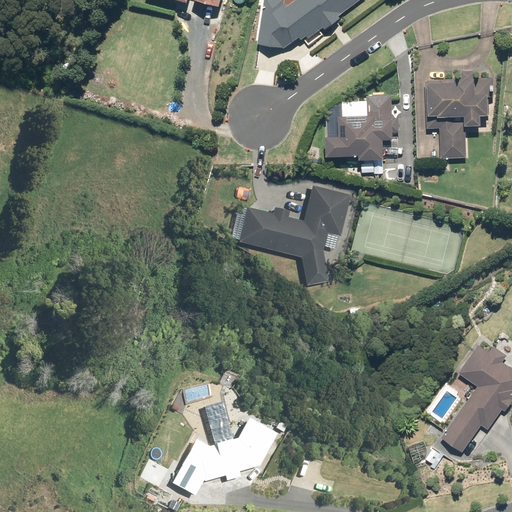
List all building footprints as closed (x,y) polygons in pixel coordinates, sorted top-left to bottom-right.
[(327,29),(362,0),(297,0),(292,4),(285,3),(285,0),(264,0),(259,45),(288,49),(301,38),(309,47),(323,35),(320,30),(325,26),(327,29)] [(456,76),(456,80),(427,80),(427,128),(442,128),(442,159),(467,158),(466,124),(482,124),(482,113),(490,113),(489,96),(495,96),(495,76),(456,76)] [(392,118),(393,94),(368,94),(368,99),(343,98),(343,115),(340,115),(339,135),(326,135),(326,154),(359,155),(359,157),(373,158),(373,172),(384,172),(385,138),(395,138),(395,124),(399,124),(399,118),(392,118)] [(339,237),(351,195),(311,184),(301,221),(285,217),(287,211),(274,208),(273,213),(246,207),(237,242),(299,258),(304,285),(327,281),(322,250),(326,234),(339,237)] [(489,351),(479,344),(459,372),(478,385),(442,437),(463,451),(481,424),(488,429),(503,409),(506,411),(511,401),(511,366),(504,361),(508,355),(493,345),(489,351)] [(224,416),(220,401),(203,407),(207,422),(224,416)] [(208,446),(195,439),(175,474),(169,471),(166,476),(172,479),(170,483),(194,496),(202,482),(224,476),(225,481),(239,477),(238,471),(258,466),(276,434),(247,418),(236,438),(230,440),(229,439),(213,443),(213,445),(208,446)]
